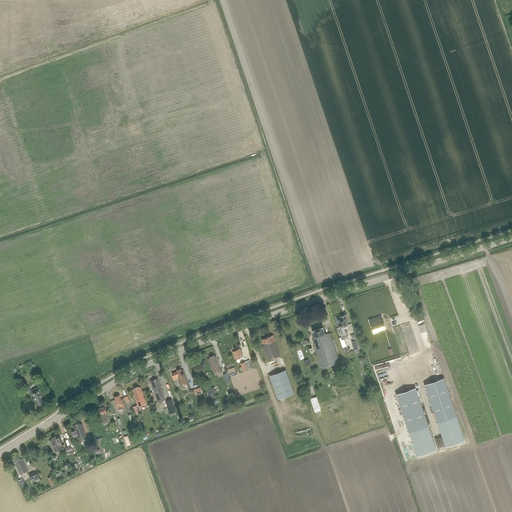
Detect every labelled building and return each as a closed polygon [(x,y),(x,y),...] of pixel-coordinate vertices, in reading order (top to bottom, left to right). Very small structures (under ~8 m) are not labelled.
[(345,315),(336,318),(339,327),(341,327),(343,334),(347,333),(345,326),(348,325),(345,315)] [(372,329),(384,325),(381,317),(369,321),(372,329)] [(420,351),(412,322),(395,326),(403,356),(420,351)] [(321,368),(339,362),(329,334),(324,334),(322,328),(312,331),(314,337),(313,338),(314,343),(313,344),(314,347),(313,347),(321,368)] [(267,360),(280,356),(273,335),(261,339),(263,345),(262,346),(267,360)] [(234,359),(242,356),(239,348),(232,351),(234,359)] [(214,373),(221,371),(216,356),(214,357),(213,355),(208,357),(209,359),(208,359),(214,373)] [(249,360),(240,364),(243,371),(252,368),(249,360)] [(180,385),(188,383),(183,369),(181,370),(181,368),(176,370),(177,371),(171,373),(174,379),(177,378),(180,385)] [(277,399),(294,393),(286,370),(269,376),(277,399)] [(157,402),(165,400),(158,378),(151,380),(152,382),(150,382),(157,402)] [(443,378),(424,385),(437,423),(456,416),(443,378)] [(38,387),(31,390),(35,401),(37,400),(39,405),(44,403),(42,398),(43,397),(38,387)] [(135,390),(133,390),(138,405),(139,406),(146,404),(146,402),(140,387),(139,387),(138,387),(134,388),(135,390)] [(214,387),(206,390),(208,395),(215,393),(214,387)] [(415,388),(396,395),(408,433),(428,426),(415,388)] [(121,400),(120,395),(114,397),(115,400),(114,400),(115,402),(118,409),(125,407),(122,400),(121,400)] [(316,412),(322,410),(318,396),(312,398),(316,412)] [(171,400),(166,402),(170,413),(175,411),(171,400)] [(108,417),(104,407),(100,408),(99,407),(95,409),(97,413),(96,413),(97,417),(100,416),(103,423),(108,421),(108,422),(110,421),(108,416),(108,417)] [(456,416),(437,423),(445,447),(464,440),(456,416)] [(111,431),(118,428),(116,421),(111,423),(112,426),(109,427),(111,431)] [(87,439),(83,430),(81,424),(79,425),(78,423),(74,425),(75,426),(74,427),(74,429),(70,431),(72,438),(77,436),(79,442),(87,439)] [(428,426),(408,433),(409,433),(416,457),(436,450),(428,426)] [(55,451),(62,449),(59,442),(61,441),(59,437),(56,438),(56,436),(51,438),(52,439),(50,440),(55,451)] [(20,475),(28,471),(22,459),(20,460),(19,459),(15,461),(15,462),(14,463),(20,475)] [(32,480),(39,476),(36,471),(29,475),(32,480)] [(26,487),(22,479),(19,481),(25,493),(27,492),(24,487),(26,487)]
